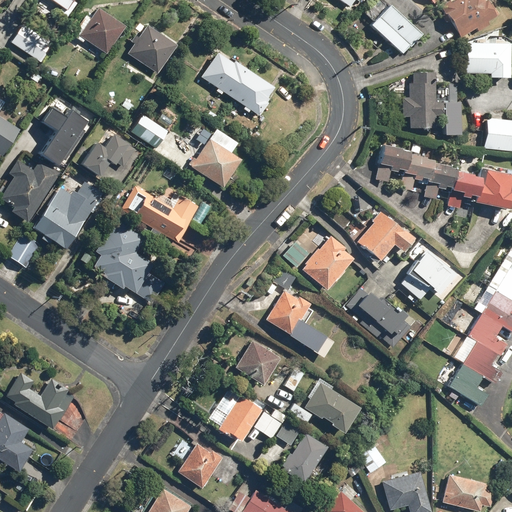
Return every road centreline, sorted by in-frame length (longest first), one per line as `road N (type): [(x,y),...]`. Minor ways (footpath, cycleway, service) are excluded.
road 1 (residential): [(245,0),(333,64),(342,125),(229,258),(144,390)]
road 2 (unknown): [(259,225),(109,129)]
road 3 (residential): [(144,390),(0,292)]
road 4 (residential): [(144,390),(64,511)]
